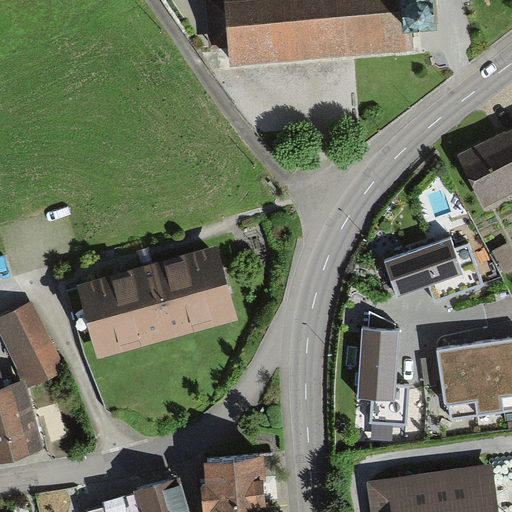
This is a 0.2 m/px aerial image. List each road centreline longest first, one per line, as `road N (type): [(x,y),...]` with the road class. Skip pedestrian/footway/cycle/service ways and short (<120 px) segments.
road 1 (residential): [(307,338),(277,343),(241,397),(180,445),(0,484)]
road 2 (tertiary): [(307,338),(317,284),(370,183),(511,63)]
road 3 (tertiary): [(314,511),(307,338)]
